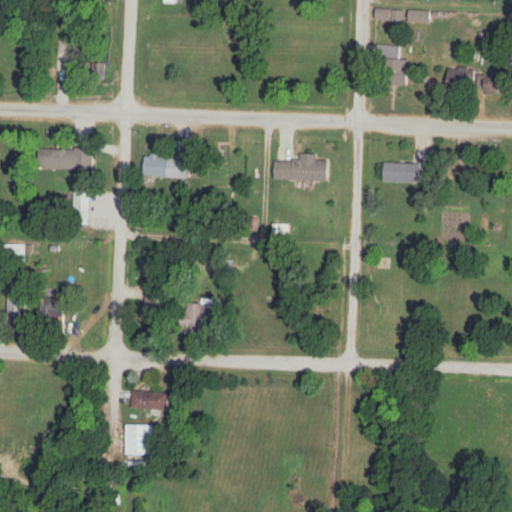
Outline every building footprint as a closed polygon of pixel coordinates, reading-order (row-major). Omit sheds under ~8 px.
[(432,12),(410,12),(410,23),(432,23),(432,12)] [(22,79),(30,79),(30,44),(22,44),(22,79)] [(410,60),(400,60),(401,46),(379,46),(379,70),(391,70),(391,85),(410,85),(410,60)] [(448,89),(475,89),(475,68),(448,68),(448,89)] [(95,149),(40,149),(40,169),(95,169),(95,149)] [(190,159),(146,157),(145,176),(189,178),(190,159)] [(324,181),(324,160),(275,160),(275,181),(324,181)] [(423,165),(385,165),(385,184),(423,184),(423,165)] [(146,282),(146,325),(165,325),(165,282),(146,282)] [(26,319),(28,294),(9,292),(7,318),(26,319)] [(64,323),(69,300),(43,295),(39,318),(64,323)] [(220,304),(189,304),(189,330),(220,330),(220,304)] [(169,393),(133,392),(133,410),(169,410),(169,393)] [(127,426),(127,457),(154,457),(154,426),(127,426)]
